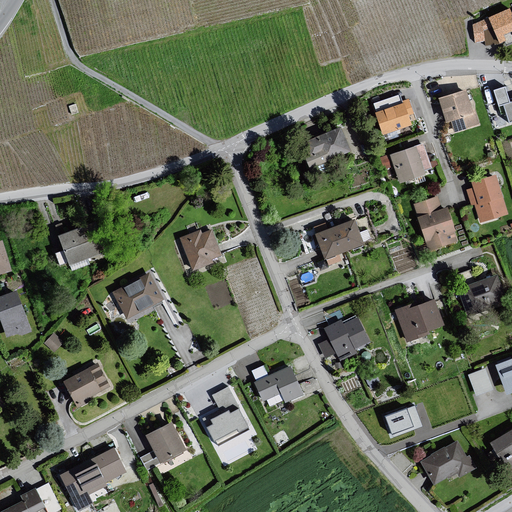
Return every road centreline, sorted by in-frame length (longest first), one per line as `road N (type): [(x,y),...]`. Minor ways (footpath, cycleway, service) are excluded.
road 1 (residential): [(0,477),(295,326)]
road 2 (residential): [(229,146),(390,75),(437,64),(511,65)]
road 3 (unclassified): [(52,0),(76,62),(218,150)]
road 4 (residential): [(295,326),(353,426),(425,511)]
road 5 (residential): [(0,197),(110,184),(218,150)]
road 6 (residential): [(229,146),(295,326)]
